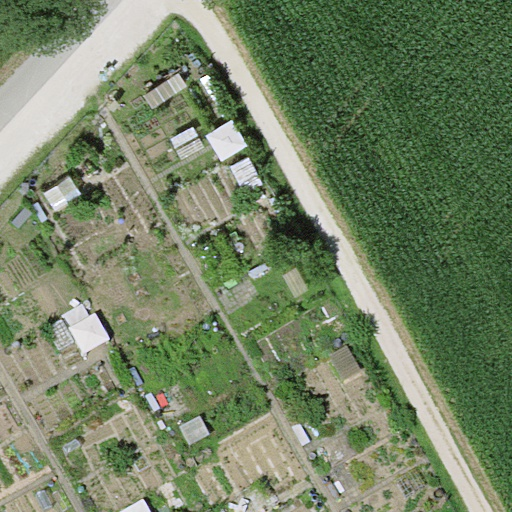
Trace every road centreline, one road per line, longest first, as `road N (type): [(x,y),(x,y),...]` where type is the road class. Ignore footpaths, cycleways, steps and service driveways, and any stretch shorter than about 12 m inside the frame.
road 1 (track): [(188,0),(475,511)]
road 2 (residential): [(104,0),(0,115)]
